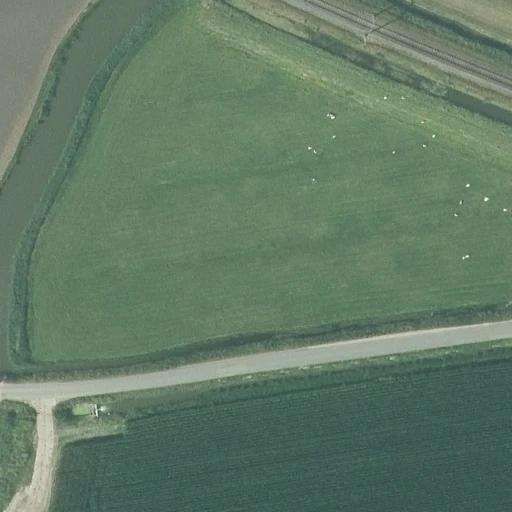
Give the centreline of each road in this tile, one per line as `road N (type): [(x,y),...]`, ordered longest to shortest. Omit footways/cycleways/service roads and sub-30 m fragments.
road 1 (tertiary): [(0,392),(117,386),(511,331)]
road 2 (track): [(27,511),(44,436),(43,393)]
